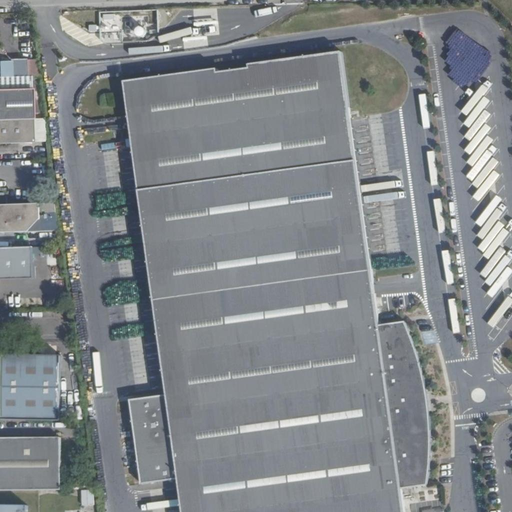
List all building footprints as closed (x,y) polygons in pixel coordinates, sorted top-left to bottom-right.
[(116,15),(105,15),(106,28),(116,28),(116,15)] [(179,480),(183,511),(407,511),(405,489),(430,485),(431,474),(432,461),(432,444),(432,429),(430,405),(429,392),(428,384),(427,377),(427,375),(423,364),(421,355),(416,343),(413,334),(408,322),(382,325),(345,52),(250,65),(251,69),(219,73),(218,70),(124,82),(167,395),(130,400),(141,485),(179,480)] [(0,77),(26,77),(25,60),(7,61),(0,53),(0,77)] [(0,120),(31,119),(30,89),(0,89),(0,120)] [(0,144),(31,144),(31,119),(0,120),(0,144)] [(0,228),(25,228),(39,219),(39,205),(0,205),(0,228)] [(34,248),(0,248),(0,279),(35,279),(34,248)] [(0,419),(61,420),(61,354),(0,354),(0,419)] [(0,491),(41,491),(62,491),(62,438),(0,439),(0,491)] [(96,491),(84,491),(85,506),(96,505),(96,491)]
